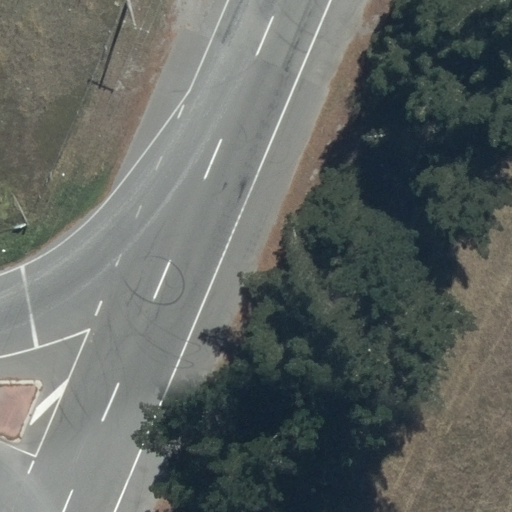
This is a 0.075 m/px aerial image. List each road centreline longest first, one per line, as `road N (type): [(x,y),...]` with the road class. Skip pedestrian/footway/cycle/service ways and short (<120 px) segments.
road 1 (unclassified): [(63,511),(191,207)]
road 2 (unclassified): [(191,207),(277,0)]
road 3 (unclassified): [(0,303),(71,278),(191,207)]
